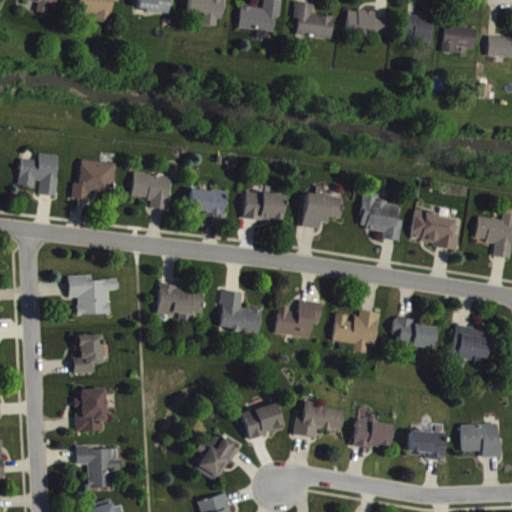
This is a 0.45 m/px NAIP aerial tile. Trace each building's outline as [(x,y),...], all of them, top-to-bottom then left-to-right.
[(21,0),(21,5),(29,6),(27,15),(47,19),(49,11),(56,13),(57,0),(21,0)] [(79,0),(77,18),(96,20),(95,27),(111,29),(113,3),(120,4),(120,0),(79,0)] [(137,0),(135,15),(169,20),(171,0),(137,0)] [(189,0),(188,18),(203,19),(202,31),(222,32),(223,0),(189,0)] [(283,6),(264,4),(263,14),(241,11),(239,33),(257,35),(256,44),(265,45),(266,37),(274,38),(276,22),(281,23),(283,6)] [(334,22),(313,20),(314,9),(296,8),(294,24),(298,24),(297,41),(332,44),(334,22)] [(348,16),(347,37),(389,38),(389,23),(375,23),(376,17),(348,16)] [(432,48),(434,23),(404,20),(402,45),(432,48)] [(477,33),(445,32),(443,58),(456,59),(457,53),(476,54),(477,33)] [(511,63),(511,43),(489,43),(488,62),(511,63)] [(37,200),(56,202),(60,161),(39,159),(39,166),(22,164),(19,192),(38,194),(37,200)] [(116,169),(82,166),(80,189),(74,189),(73,204),(88,205),(89,199),(113,201),(116,169)] [(172,182),(134,177),(131,202),(152,204),(150,214),(168,216),(172,182)] [(189,217),(225,220),(227,197),(191,194),(189,217)] [(244,223),(283,227),(286,201),(247,197),(244,223)] [(400,211),(377,207),(378,200),(364,198),(359,233),(384,237),(383,244),(400,247),(404,226),(398,225),(400,211)] [(320,235),(321,227),(328,228),(329,222),(341,224),(344,203),(307,199),(303,233),(320,235)] [(458,256),(459,238),(457,238),(459,223),(415,218),(412,245),(435,248),(434,253),(458,256)] [(503,226),(479,222),(476,245),(496,248),(494,262),(511,265),(511,258),(511,220),(504,219),(503,226)] [(69,282),(70,304),(78,303),(79,321),(111,320),(110,295),(119,295),(119,285),(93,286),(93,281),(69,282)] [(204,295),(160,292),(158,320),(179,321),(179,325),(192,326),(193,318),(203,319),(204,295)] [(243,298),(223,297),(220,336),(260,339),(262,315),(242,314),(243,298)] [(311,344),(313,329),(320,330),(323,309),(301,306),(299,316),(279,313),(275,339),(311,344)] [(333,347),(356,350),(355,357),(366,359),(367,352),(375,353),(380,319),(360,316),(359,323),(351,322),(351,321),(338,319),(333,347)] [(434,354),(436,332),(414,330),(415,325),(395,323),(393,338),(399,339),(398,350),(434,354)] [(475,370),(486,372),(491,337),(460,333),(456,362),(476,365),(475,370)] [(74,380),(95,379),(94,369),(104,369),(103,340),(77,341),(77,362),(74,362),(74,380)] [(77,437),(103,437),(103,428),(107,428),(107,395),(76,395),(77,437)] [(345,416),(314,412),(315,408),(306,407),(303,425),(296,424),(293,440),(317,444),(318,434),(342,437),(345,416)] [(241,419),(249,444),(284,433),(276,408),(241,419)] [(354,451),(390,455),(393,430),(357,426),(354,451)] [(462,430),(462,457),(482,457),(483,463),(500,463),(500,430),(462,430)] [(409,458),(426,459),(426,465),(444,466),(446,438),(410,437),(409,458)] [(219,489),(240,452),(216,438),(208,452),(201,448),(196,456),(204,461),(196,476),(219,489)] [(90,494),(113,493),(113,476),(121,475),(120,465),(113,465),(113,455),(94,455),(94,451),(77,452),(78,470),(89,470),(90,494)] [(199,507),(200,511),(229,511),(226,499),(199,507)]
